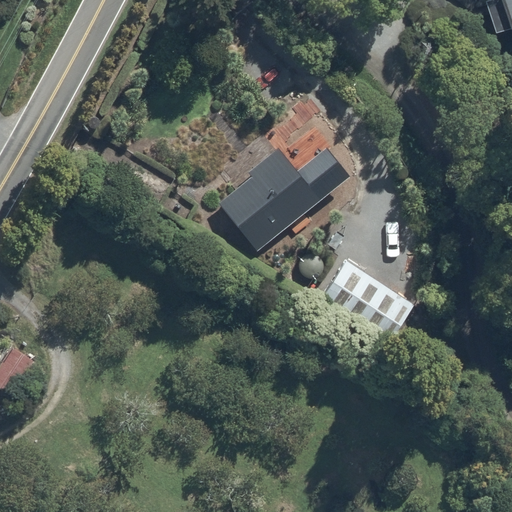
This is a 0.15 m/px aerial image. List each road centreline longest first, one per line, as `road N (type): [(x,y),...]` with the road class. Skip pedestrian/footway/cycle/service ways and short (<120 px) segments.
road 1 (unclassified): [(295,0),(374,55),(413,106),(440,161),(478,342),(511,398)]
road 2 (secondary): [(0,186),(103,0)]
